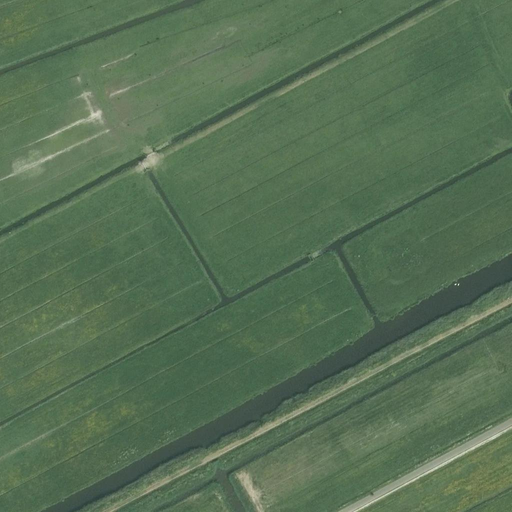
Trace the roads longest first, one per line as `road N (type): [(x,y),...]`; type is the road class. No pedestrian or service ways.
road 1 (track): [(115,127),(153,160),(455,0)]
road 2 (unknown): [(511,426),(353,511)]
road 3 (track): [(153,160),(0,241)]
